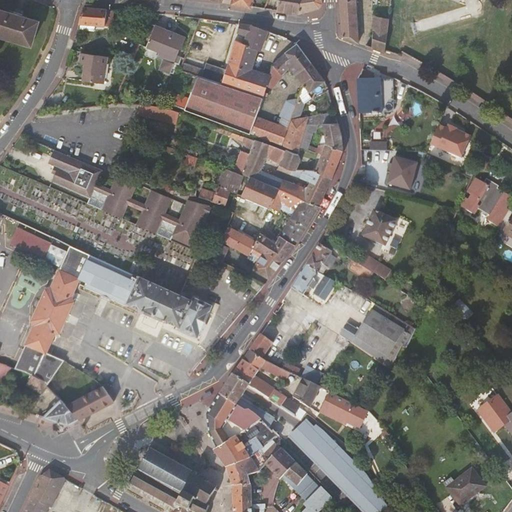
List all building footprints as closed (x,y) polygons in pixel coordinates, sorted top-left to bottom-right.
[(279,0),(279,9),(301,11),(302,0),(279,0)] [(321,4),(322,3),(322,0),(302,0),(301,11),(319,6),(321,5),(321,4)] [(340,0),(343,35),(358,41),(356,0),(340,0)] [(112,26),(117,8),(85,5),(79,23),(112,26)] [(0,31),(32,41),(37,19),(23,15),(24,9),(16,7),(14,12),(0,8),(0,31)] [(375,15),(373,27),(387,30),(388,17),(375,15)] [(254,25),(241,22),(238,30),(247,33),(245,41),(236,38),(233,46),(232,52),(224,76),(222,83),(263,97),(267,85),(270,75),(251,68),(256,49),(260,50),(267,29),(254,25)] [(186,39),(155,25),(146,46),(158,51),(157,56),(163,58),(158,70),(168,74),(178,50),(180,51),(186,39)] [(367,42),(367,44),(385,51),(387,30),(373,27),(372,43),(367,42)] [(273,65),(270,75),(267,85),(273,86),(289,67),(303,84),(317,70),(297,43),(278,59),(273,65)] [(109,54),(82,50),(80,60),(85,61),(83,77),(105,80),(109,54)] [(224,76),(183,63),(180,70),(199,76),(222,83),(224,76)] [(325,80),(317,70),(303,84),(295,106),(290,119),(298,117),(303,104),(311,99),(307,93),(325,80)] [(199,76),(186,109),(298,150),(300,145),(302,138),(304,130),(307,123),(309,116),(298,117),(290,119),(295,106),(287,103),(281,116),(282,116),(279,125),(265,122),(256,119),(263,97),(222,83),(199,76)] [(394,80),(359,81),(361,113),(389,112),(390,111),(393,110),(394,108),(395,106),(395,105),(394,80)] [(179,121),(180,108),(141,103),(139,116),(179,121)] [(337,123),(334,112),(309,116),(307,123),(317,123),(323,123),(337,123)] [(342,143),(337,123),(323,123),(326,143),(342,149),(342,147),(343,145),(342,143)] [(439,123),(430,145),(462,157),(470,134),(439,123)] [(285,149),(253,138),(252,142),(254,142),(249,153),(265,159),(266,155),(280,162),(285,149)] [(302,138),(300,145),(302,146),(305,147),(306,148),(308,140),(302,138)] [(337,162),(342,149),(326,143),(327,144),(322,153),(321,156),(337,162)] [(89,161),(56,148),(54,155),(57,157),(55,163),(60,165),(57,173),(63,175),(61,183),(91,196),(89,202),(112,212),(127,177),(116,173),(111,187),(97,182),(103,167),(89,161)] [(301,154),(298,153),(285,149),(280,162),(280,164),(296,169),(301,154)] [(265,159),(249,153),(242,151),(239,161),(244,163),(241,172),(243,173),(250,176),(257,178),(260,171),(265,159)] [(321,156),(315,170),(331,177),(337,162),(321,156)] [(388,184),(409,189),(416,162),(395,157),(388,184)] [(243,173),(241,172),(225,166),(218,185),(228,189),(236,192),(243,173)] [(309,170),(304,169),(301,177),(309,181),(307,185),(306,187),(323,194),(331,177),(315,170),(309,170)] [(266,173),(260,171),(257,178),(263,181),(266,173)] [(63,175),(57,173),(54,180),(61,183),(63,175)] [(323,194),(306,187),(284,179),(283,180),(266,173),(263,181),(278,187),(319,204),(323,194)] [(263,181),(257,178),(250,176),(243,195),(271,205),(278,187),(263,181)] [(127,177),(112,212),(124,217),(130,203),(144,209),(138,223),(172,238),(174,235),(192,243),(194,239),(198,241),(202,232),(199,231),(210,202),(191,197),(188,199),(186,205),(181,217),(167,211),(173,197),(152,188),(147,202),(132,196),(138,182),(127,177)] [(478,177),(468,195),(472,197),(470,201),(467,199),(461,209),(475,216),(477,211),(490,219),(488,222),(498,228),(511,204),(511,196),(501,190),(503,187),(490,179),(488,182),(478,177)] [(160,180),(158,186),(167,189),(168,186),(174,188),(175,185),(160,180)] [(228,189),(218,185),(218,186),(216,191),(214,195),(200,191),(199,194),(223,202),(228,189)] [(202,187),(200,191),(214,195),(216,191),(202,187)] [(319,204),(278,187),(271,205),(280,209),(283,202),(293,208),(289,216),(290,218),(306,226),(319,204)] [(199,231),(202,232),(214,203),(210,202),(199,231)] [(399,223),(375,210),(361,235),(387,247),(399,223)] [(511,216),(503,231),(511,236),(511,216)] [(296,244),(306,226),(290,218),(280,234),(295,243),(296,244)] [(227,225),(221,238),(234,246),(240,232),(227,225)] [(46,257),(53,242),(19,226),(12,242),(46,257)] [(336,235),(327,229),(323,235),(332,241),(336,235)] [(234,246),(249,254),(253,246),(256,240),(240,232),(234,246)] [(253,246),(281,262),(295,243),(280,234),(276,242),(259,233),(256,240),(253,246)] [(215,238),(208,254),(222,260),(228,246),(215,238)] [(331,251),(319,243),(306,264),(315,270),(321,262),(323,264),(331,251)] [(181,294),(72,244),(52,287),(48,288),(33,317),(33,319),(33,320),(33,322),(34,324),(34,326),(16,365),(28,370),(43,378),(49,383),(64,358),(55,354),(46,350),(55,332),(56,337),(61,335),(60,331),(79,291),(76,289),(78,284),(81,286),(82,282),(129,304),(131,300),(144,306),(144,307),(155,312),(167,317),(167,316),(180,322),(179,326),(199,336),(200,334),(203,336),(214,311),(210,310),(214,302),(194,293),(193,294),(188,292),(189,290),(184,287),(181,294)] [(254,267),(269,277),(281,262),(253,246),(249,254),(248,256),(257,260),(254,267)] [(383,278),(389,268),(382,263),(381,266),(378,264),(379,262),(360,251),(355,260),(362,264),(372,270),(383,278)] [(315,270),(306,264),(291,287),(302,294),(308,285),(312,288),(316,283),(319,285),(319,287),(326,292),(330,291),(333,284),(331,283),(332,279),(315,270)] [(370,274),(372,270),(362,264),(360,268),(370,274)] [(387,280),(392,283),(393,281),(397,275),(392,271),(387,280)] [(397,275),(393,281),(401,286),(405,279),(397,275)] [(414,330),(415,328),(375,303),(369,313),(359,330),(351,325),(344,337),(389,369),(402,345),(406,347),(414,330)] [(269,341),(261,334),(243,358),(260,370),(261,367),(266,361),(259,356),(269,341)] [(278,357),(274,364),(291,372),(292,373),(296,366),(282,359),(278,357)] [(62,398),(80,417),(112,400),(103,385),(67,360),(64,358),(49,383),(62,398)] [(260,370),(243,358),(233,374),(249,385),(281,406),(286,398),(255,378),(260,370)] [(0,360),(0,379),(7,381),(12,365),(0,360)] [(274,364),(266,361),(261,367),(273,374),(287,380),(291,372),(274,364)] [(43,378),(28,370),(27,373),(32,377),(29,384),(44,392),(49,383),(43,378)] [(249,385),(233,374),(219,394),(241,408),(250,410),(260,418),(265,424),(267,426),(272,431),(273,429),(277,422),(240,397),(249,385)] [(298,400),(309,407),(320,386),(303,378),(293,397),(294,397),(298,400)] [(360,430),(370,410),(329,391),(320,411),(360,430)] [(511,410),(500,393),(478,408),(494,433),(506,425),(511,433),(511,410)] [(251,425),(260,418),(250,410),(241,408),(219,394),(207,414),(209,432),(217,447),(251,425)] [(69,423),(80,417),(62,398),(44,415),(69,423)] [(291,402),(286,398),(281,406),(301,420),(305,414),(299,409),(300,408),(291,402)] [(272,440),(276,438),(279,435),(273,429),(272,431),(267,426),(253,439),(242,446),(238,439),(242,436),(245,439),(265,424),(260,418),(251,425),(217,447),(215,449),(228,467),(250,457),(258,450),(266,445),(272,440)] [(314,426),(306,418),(289,435),(364,511),(387,511),(390,509),(367,473),(316,424),(314,426)] [(250,457),(228,467),(232,485),(250,483),(248,474),(255,472),(258,471),(264,465),(281,448),(272,440),(266,445),(258,450),(250,457)] [(132,487),(133,485),(142,490),(141,492),(144,494),(145,492),(152,496),(151,498),(154,499),(155,497),(162,502),(161,503),(164,505),(165,503),(173,508),(170,511),(206,511),(208,506),(210,507),(211,505),(208,503),(214,490),(217,492),(218,489),(216,488),(217,485),(215,484),(214,486),(208,483),(210,480),(208,479),(206,482),(196,476),(197,473),(194,471),(193,472),(184,467),(184,465),(182,464),(181,466),(170,459),(170,458),(167,456),(166,457),(152,450),(153,448),(151,447),(149,449),(147,448),(147,450),(148,451),(146,456),(144,455),(142,457),(144,458),(139,468),(137,467),(136,469),(138,471),(132,482),(129,480),(128,482),(131,484),(130,486),(132,487)] [(297,464),(281,448),(264,465),(282,481),(287,475),(297,464)] [(311,478),(297,464),(287,475),(302,488),(303,487),(311,478)] [(472,469),(448,487),(460,505),(485,486),(472,469)] [(46,511),(49,505),(64,479),(51,471),(39,480),(30,499),(31,500),(25,511),(46,511)] [(315,482),(311,478),(303,487),(306,490),(315,482)] [(317,511),(331,498),(315,482),(306,490),(313,496),(306,503),(309,507),(304,511),(317,511)] [(0,507),(10,488),(0,483),(0,507)] [(250,483),(232,485),(233,488),(234,504),(251,504),(251,489),(250,483)] [(102,511),(106,505),(100,502),(95,511),(102,511)]
